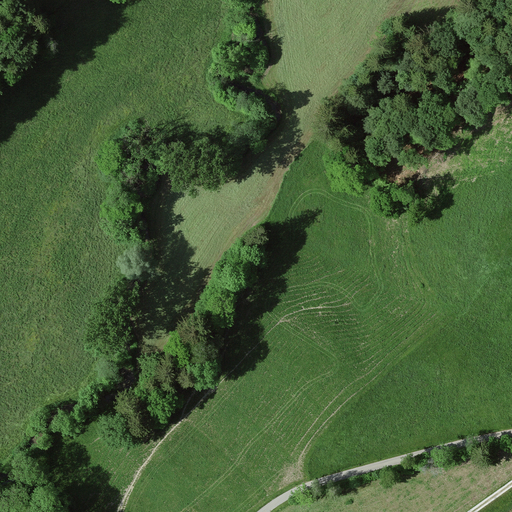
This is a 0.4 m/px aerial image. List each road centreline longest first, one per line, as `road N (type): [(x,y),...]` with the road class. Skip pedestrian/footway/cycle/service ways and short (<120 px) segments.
road 1 (unclassified): [(262,511),(302,487),(511,433)]
road 2 (track): [(0,464),(88,378)]
